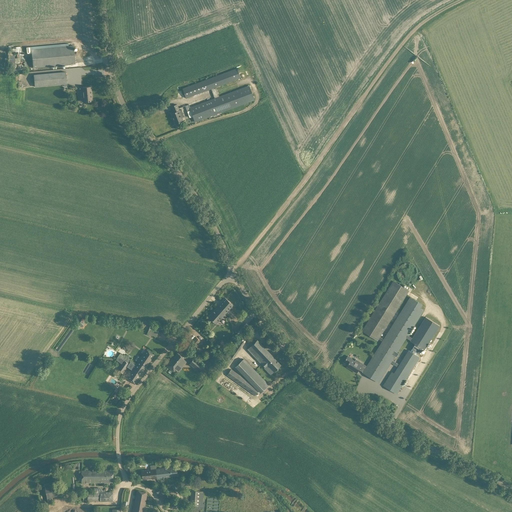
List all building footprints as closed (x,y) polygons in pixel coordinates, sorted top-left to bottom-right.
[(73,46),(68,46),(31,49),(33,68),(70,65),(75,64),(73,46)] [(236,69),(185,88),(185,86),(182,87),(184,92),(186,98),(211,89),(215,99),(190,108),(191,110),(195,122),(254,100),(249,86),(219,97),(216,88),(214,89),(214,88),(240,78),(236,69)] [(34,75),(35,87),(66,84),(66,72),(34,75)] [(90,87),(86,87),(79,88),(79,93),(83,93),(83,102),(92,101),(90,87)] [(181,110),(178,111),(176,105),(171,107),(173,113),(171,114),(175,124),(182,122),(181,118),(184,117),(181,110)] [(408,262),(407,262),(406,262),(405,263),(404,263),(403,263),(402,264),(401,264),(400,265),(400,266),(399,267),(398,268),(398,269),(397,270),(397,271),(397,272),(397,273),(397,274),(397,275),(397,276),(398,277),(398,278),(399,279),(400,280),(400,281),(401,281),(402,282),(403,283),(404,283),(405,283),(406,283),(407,283),(409,283),(410,283),(411,283),(412,283),(413,282),(414,281),(415,280),(416,279),(417,278),(417,277),(417,276),(418,275),(418,274),(418,273),(418,272),(418,271),(417,270),(417,269),(417,268),(416,267),(415,266),(414,265),(414,264),(413,264),(412,263),(411,263),(410,263),(408,262)] [(397,394),(400,389),(418,360),(420,357),(422,353),(411,346),(399,364),(392,360),(406,338),(410,341),(424,350),(439,325),(425,317),(412,337),(408,335),(416,322),(424,310),(408,300),(401,312),(384,339),(380,337),(409,290),(393,280),(362,330),(378,340),(379,339),(383,341),(367,366),(363,364),(363,363),(356,359),(355,361),(352,359),(348,356),(345,361),(349,363),(347,366),(357,373),(359,369),(363,372),(362,372),(378,382),(391,363),(398,367),(394,373),(392,372),(383,385),(397,394)] [(225,298),(217,308),(224,315),(233,305),(225,298)] [(224,315),(217,308),(208,317),(216,324),(224,315)] [(241,324),(235,331),(239,334),(239,335),(245,328),(241,324)] [(147,334),(156,336),(158,329),(150,326),(147,334)] [(198,339),(191,348),(192,349),(200,340),(198,339)] [(239,339),(231,351),(224,363),(229,366),(236,354),(244,342),(239,339)] [(257,340),(253,344),(247,349),(265,367),(267,365),(274,372),(281,365),(257,340)] [(137,357),(135,359),(136,361),(138,362),(137,364),(141,367),(141,366),(145,369),(154,355),(150,352),(146,350),(141,358),(138,356),(137,357)] [(167,366),(173,371),(180,363),(183,366),(186,362),(183,359),(183,358),(178,354),(173,360),(172,359),(167,366)] [(124,355),(121,359),(122,359),(123,360),(128,363),(130,361),(132,358),(126,355),(126,356),(124,355)] [(117,358),(116,360),(123,365),(126,367),(127,365),(133,369),(127,378),(131,380),(134,382),(135,383),(145,369),(141,366),(141,367),(137,364),(136,364),(133,362),(130,361),(128,363),(123,360),(122,359),(121,359),(121,358),(120,358),(117,358)] [(205,367),(212,372),(219,363),(211,358),(205,367)] [(274,391),(244,358),(221,380),(251,413),(262,403),(261,401),(267,397),(267,398),(274,391)] [(205,368),(197,361),(193,367),(201,373),(205,368)] [(146,470),(141,471),(142,479),(152,479),(157,478),(156,469),(155,465),(150,466),(151,470),(146,470)] [(162,468),(156,469),(157,478),(164,477),(177,476),(176,471),(175,466),(162,468)] [(81,482),(112,482),(112,471),(81,471),(81,482)] [(44,484),(48,502),(52,501),(51,497),(59,495),(56,481),(44,484)] [(87,492),(87,501),(112,501),(112,492),(107,492),(100,488),(94,488),(94,492),(88,492),(87,492)] [(132,511),(143,511),(147,492),(137,490),(132,511)] [(191,491),(190,506),(202,507),(203,492),(191,491)]
